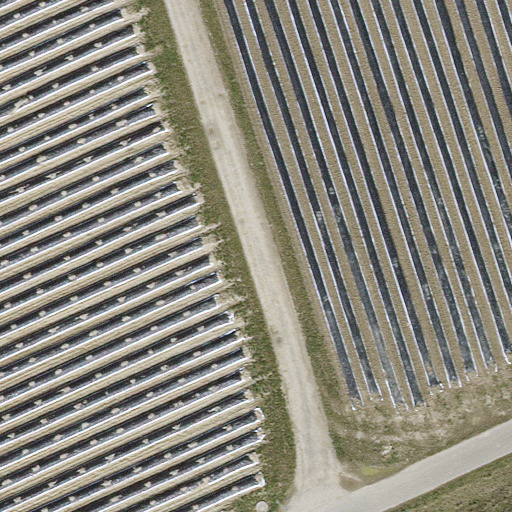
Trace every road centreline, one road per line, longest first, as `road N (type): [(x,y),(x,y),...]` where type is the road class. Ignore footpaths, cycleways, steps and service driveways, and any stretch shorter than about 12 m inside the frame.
road 1 (track): [(339,511),(312,381),(191,0)]
road 2 (unclassified): [(511,434),(340,511)]
